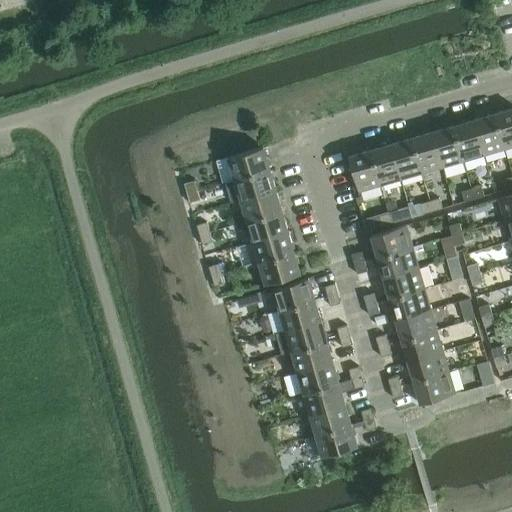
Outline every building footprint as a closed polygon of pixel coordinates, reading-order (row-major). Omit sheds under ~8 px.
[(511,108),(494,114),(505,150),(511,147),(511,108)] [(494,114),(474,120),(484,156),(505,150),(494,114)] [(474,120),(453,126),(463,162),(484,156),(474,120)] [(453,126),(432,132),(443,168),(463,162),(453,126)] [(432,132),(411,138),(422,174),(443,168),(432,132)] [(411,138),(391,144),(401,180),(422,174),(411,138)] [(391,144),(370,150),(380,186),(401,180),(391,144)] [(228,158),(234,180),(270,169),(263,147),(228,158)] [(380,186),(370,150),(348,157),(358,192),(380,186)] [(270,169),(234,180),(226,182),(232,203),(240,200),(276,190),(270,169)] [(511,188),(511,177),(503,180),(506,190),(511,188)] [(184,184),(187,193),(197,190),(195,181),(184,184)] [(481,186),(471,189),(474,199),(484,196),(481,186)] [(474,199),(471,189),(462,192),(465,202),(474,199)] [(197,190),(187,193),(190,203),(200,200),(197,190)] [(276,190),(240,200),(246,221),(282,211),(276,190)] [(511,194),(498,199),(505,221),(511,218),(511,194)] [(440,198),(430,201),(433,211),(443,209),(440,198)] [(433,211),(430,201),(420,204),(423,214),(433,211)] [(398,210),(388,213),(391,224),(401,221),(398,210)] [(282,211),(246,221),(253,242),(288,232),(282,211)] [(391,224),(388,213),(379,216),(382,226),(391,224)] [(196,225),(199,235),(210,232),(207,222),(196,225)] [(449,226),(452,236),(462,233),(459,223),(449,226)] [(371,236),(377,258),(412,247),(406,225),(371,236)] [(210,232),(199,235),(202,245),(212,242),(210,232)] [(288,232),(253,242),(259,263),(294,252),(288,232)] [(462,233),(452,236),(455,246),(465,243),(462,233)] [(452,236),(441,239),(444,249),(455,246),(452,236)] [(412,247),(377,258),(383,278),(419,268),(412,247)] [(294,252),(259,263),(265,285),(300,274),(294,252)] [(351,255),(354,264),(364,261),(362,252),(351,255)] [(364,261),(354,264),(357,274),(367,271),(364,261)] [(208,266),(211,276),(222,273),(219,263),(208,266)] [(467,266),(469,276),(480,273),(477,263),(467,266)] [(419,268),(383,278),(389,299),(425,289),(419,268)] [(462,271),(452,274),(454,280),(464,277),(462,271)] [(222,273),(211,276),(214,286),(225,283),(222,273)] [(480,273),(469,276),(472,286),(483,283),(480,273)] [(273,288),(279,310),(315,300),(308,278),(273,288)] [(324,286),(327,296),(338,293),(335,283),(324,286)] [(466,284),(457,287),(460,297),(469,295),(466,284)] [(425,289),(389,299),(395,320),(431,310),(425,289)] [(338,293),(327,296),(330,306),(341,303),(338,293)] [(363,296),(366,306),(377,303),(374,293),(363,296)] [(315,300),(279,310),(285,331),(321,321),(315,300)] [(377,303),(366,306),(369,316),(379,313),(377,303)] [(479,307),(481,317),(492,314),(489,304),(479,307)] [(431,310),(395,320),(401,341),(437,330),(431,310)] [(492,314),(481,317),(484,327),(495,324),(492,314)] [(321,321),(285,331),(276,334),(282,355),(291,352),(327,341),(321,321)] [(337,328),(339,338),(350,335),(347,325),(337,328)] [(437,330),(401,341),(407,361),(443,351),(437,330)] [(375,337),(378,347),(389,344),(386,334),(375,337)] [(350,335),(339,338),(342,347),(353,344),(350,335)] [(327,341),(291,352),(297,373),(333,362),(327,341)] [(389,344),(378,347),(381,357),(392,354),(389,344)] [(491,349),(494,359),(504,356),(501,346),(491,349)] [(443,351),(407,361),(413,382),(449,372),(443,351)] [(504,356),(494,359),(496,368),(507,365),(504,356)] [(488,360),(476,364),(479,373),(490,370),(488,360)] [(333,362),(297,373),(303,393),(339,383),(333,362)] [(349,369),(351,379),(362,376),(359,366),(349,369)] [(449,372),(413,382),(420,404),(455,394),(449,372)] [(362,376),(351,379),(354,389),(365,386),(362,376)] [(388,379),(390,389),(401,386),(398,376),(388,379)] [(339,383),(303,393),(309,414),(345,404),(339,383)] [(401,386),(390,389),(393,398),(404,395),(401,386)] [(345,404),(309,414),(315,435),(351,424),(345,404)] [(361,411),(364,421),(374,418),(371,408),(361,411)] [(374,418),(364,421),(366,430),(377,427),(374,418)] [(351,424),(315,435),(322,457),(357,446),(351,424)]
